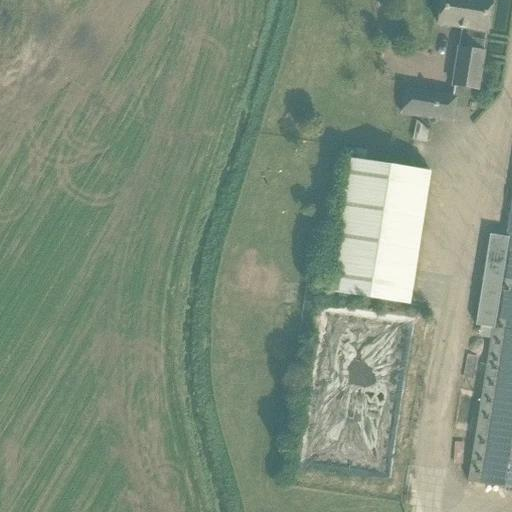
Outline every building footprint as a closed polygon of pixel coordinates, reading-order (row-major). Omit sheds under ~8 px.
[(441,0),(440,7),(437,25),(469,30),(466,50),(458,49),(452,86),(477,90),(483,53),(482,53),(485,33),(486,33),(491,0),(441,0)] [(399,115),(454,123),(458,96),(402,88),(399,115)] [(350,161),(335,258),(330,291),(409,303),(429,173),(350,161)] [(474,325),(491,328),(467,482),(511,488),(511,204),(507,238),(489,234),(474,325)] [(483,232),(486,214),(476,212),(473,230),(483,232)]
